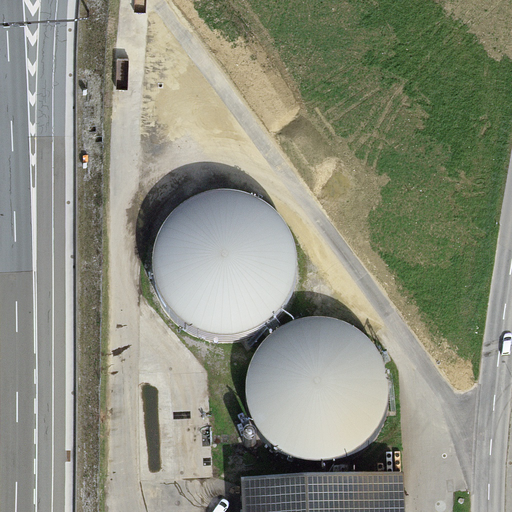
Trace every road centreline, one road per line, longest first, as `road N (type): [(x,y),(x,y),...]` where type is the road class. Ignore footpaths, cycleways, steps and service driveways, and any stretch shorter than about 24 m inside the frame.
road 1 (trunk): [(24,371),(43,314),(51,0)]
road 2 (trunk): [(24,371),(6,23)]
road 3 (secondary): [(511,268),(486,511)]
road 4 (trunk): [(25,511),(24,371)]
